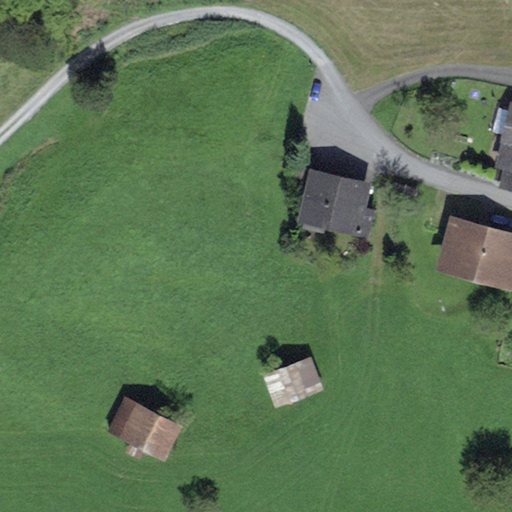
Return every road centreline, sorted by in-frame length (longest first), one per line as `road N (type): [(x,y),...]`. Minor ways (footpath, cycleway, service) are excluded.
road 1 (residential): [(270,19),(307,44),(370,132),(428,175),(511,201)]
road 2 (track): [(0,134),(79,58),(124,29),(212,12),(270,19)]
